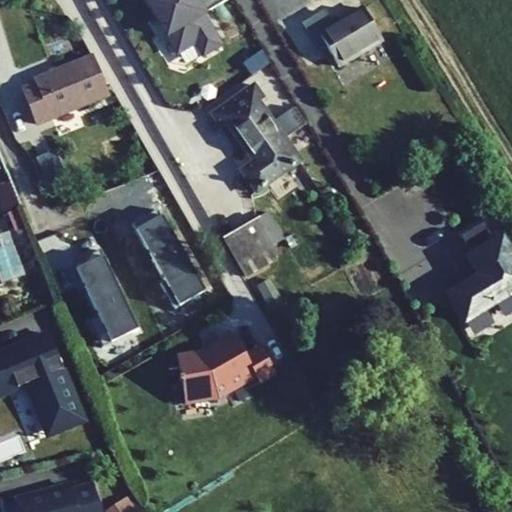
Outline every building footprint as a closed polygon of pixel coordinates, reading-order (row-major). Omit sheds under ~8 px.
[(202,58),(223,46),(205,15),(231,0),(148,0),(144,3),(174,55),(194,44),(202,58)] [(326,47),(338,67),(382,41),(362,8),(332,26),(324,12),(303,24),(319,51),(326,47)] [(107,95),(91,56),(34,80),(36,84),(22,89),(36,124),(52,118),(51,115),(75,106),(76,108),(107,95)] [(240,171),(256,193),(300,162),(258,102),(263,98),(254,84),(210,114),(220,128),(225,124),(253,162),(240,171)] [(55,152),(38,159),(48,185),(65,178),(55,152)] [(0,185),(0,210),(1,213),(13,208),(9,197),(4,184),(0,185)] [(20,208),(14,195),(9,197),(13,208),(14,210),(20,208)] [(158,282),(174,309),(205,292),(157,209),(130,225),(162,280),(158,282)] [(222,237),(244,276),(275,258),(275,245),(284,239),(268,211),(222,237)] [(16,238),(24,235),(17,216),(9,219),(16,238)] [(491,224),(465,240),(478,260),(474,263),(488,285),(475,292),(473,289),(455,300),(472,326),(511,300),(511,249),(507,241),(503,244),(491,224)] [(101,348),(137,331),(100,254),(73,267),(97,316),(88,320),(101,348)] [(256,286),(269,308),(282,301),(270,279),(256,286)] [(81,421),(46,334),(0,352),(0,394),(25,384),(38,415),(49,411),(57,431),(81,421)] [(274,375),(259,349),(244,357),(231,335),(211,346),(213,349),(202,355),(201,354),(176,359),(180,380),(178,380),(179,384),(181,384),(184,405),(218,399),(255,377),(259,384),(274,375)] [(46,435),(57,431),(49,411),(38,415),(46,435)] [(106,511),(98,483),(76,489),(75,482),(45,490),(46,493),(36,495),(35,493),(19,497),(11,506),(4,498),(0,501),(0,511),(106,511)] [(108,510),(109,511),(141,511),(130,495),(108,510)]
